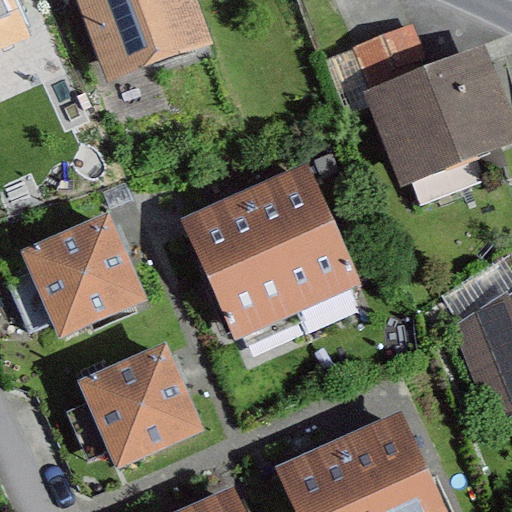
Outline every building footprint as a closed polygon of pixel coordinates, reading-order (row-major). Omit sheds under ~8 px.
[(66,0),(104,95),(207,56),(184,0),(66,0)] [(399,190),(511,146),(511,113),(488,52),(426,76),(410,36),(349,60),(399,190)] [(298,178),(238,205),(288,322),(351,293),(298,178)] [(229,349),(288,322),(238,205),(176,234),(229,349)] [(99,219),(9,262),(47,342),(137,298),(99,219)] [(511,324),(503,300),(443,343),(481,428),(511,420),(511,324)] [(160,348),(73,388),(112,473),(199,432),(160,348)] [(427,511),(390,426),(331,452),(356,511),(427,511)] [(285,511),(356,511),(331,452),(271,478),(285,511)] [(231,511),(224,494),(181,511),(231,511)]
